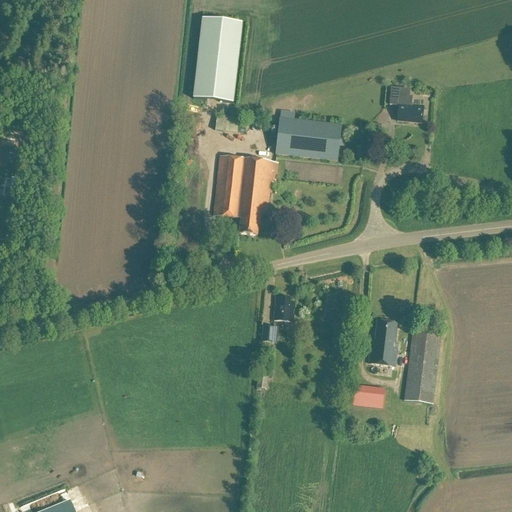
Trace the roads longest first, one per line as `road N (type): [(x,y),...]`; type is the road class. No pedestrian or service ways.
road 1 (unclassified): [(0,340),(377,245)]
road 2 (residential): [(377,245),(376,195),(401,170),(511,194)]
road 3 (unclassified): [(377,245),(511,227)]
